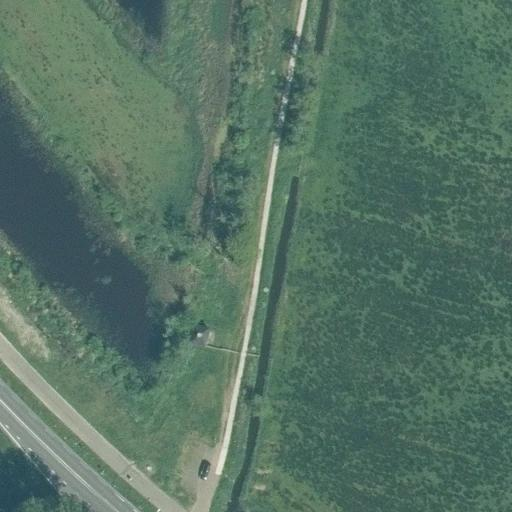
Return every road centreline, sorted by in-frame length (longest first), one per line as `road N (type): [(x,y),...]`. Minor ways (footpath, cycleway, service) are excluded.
road 1 (track): [(211,473),(296,0)]
road 2 (unclassified): [(170,511),(0,348)]
road 3 (secondary): [(116,511),(0,400)]
